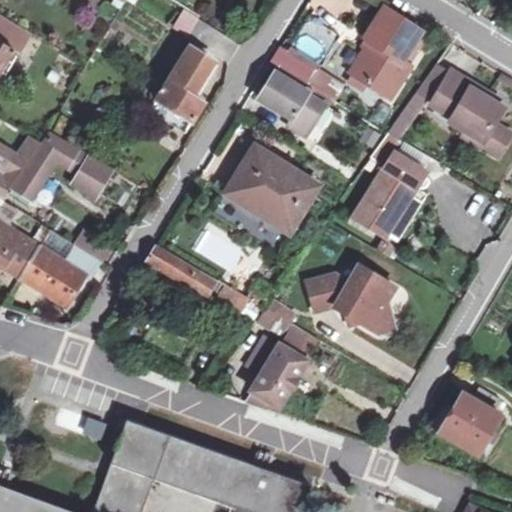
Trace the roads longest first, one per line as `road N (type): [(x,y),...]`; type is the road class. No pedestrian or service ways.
road 1 (residential): [(72,350),(294,0)]
road 2 (residential): [(72,350),(382,467)]
road 3 (residential): [(382,467),(511,244)]
